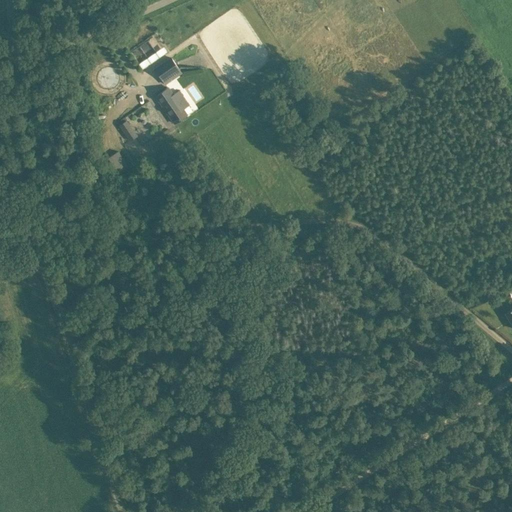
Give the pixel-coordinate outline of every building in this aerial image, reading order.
[(132,49),(143,66),(168,51),(157,34),(132,49)] [(165,83),(182,72),(172,57),(155,69),(165,83)] [(175,123),(187,114),(183,108),(189,104),(179,90),(173,94),(168,87),(156,95),(175,123)] [(127,120),(119,125),(130,140),(137,135),(127,120)] [(119,163),(124,159),(118,150),(109,157),(108,157),(114,166),(119,163)]
